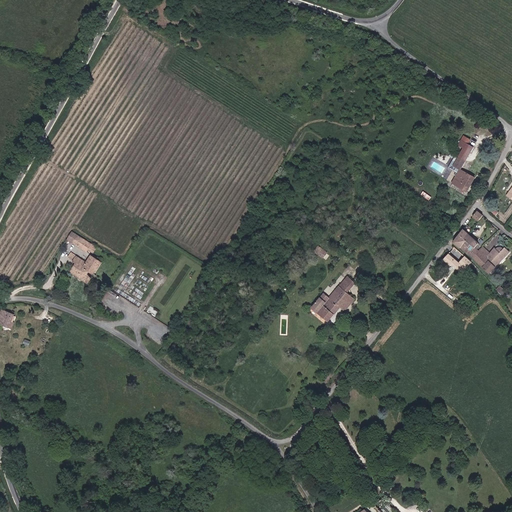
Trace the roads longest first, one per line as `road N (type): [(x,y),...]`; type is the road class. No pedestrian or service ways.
road 1 (unclassified): [(0,299),(49,302),(100,324),(272,441)]
road 2 (unclassified): [(297,436),(476,203)]
road 3 (tertiary): [(0,216),(119,0)]
road 4 (unclassified): [(370,21),(511,133)]
